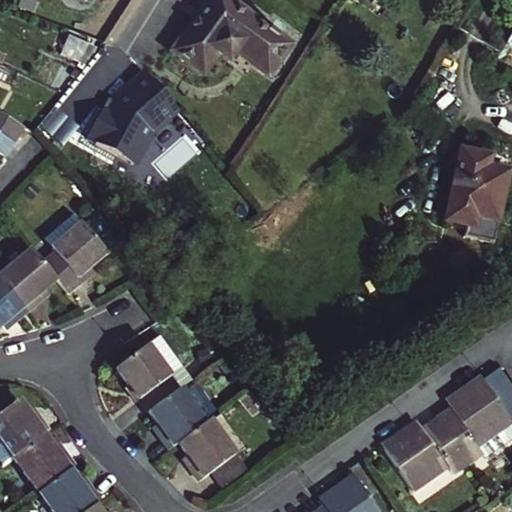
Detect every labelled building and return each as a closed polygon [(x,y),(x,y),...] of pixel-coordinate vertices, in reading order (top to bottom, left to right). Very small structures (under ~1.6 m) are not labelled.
[(20,0),(19,7),(34,11),(36,0),(20,0)] [(180,52),(216,0),(207,0),(173,46),(180,52)] [(293,45),(233,0),(216,0),(180,52),(197,64),(211,45),(232,59),(244,42),(277,66),(293,45)] [(386,6),(376,0),(369,0),(365,8),(380,17),(386,6)] [(73,30),(65,51),(85,58),(92,37),(73,30)] [(26,131),(0,113),(0,134),(17,146),(26,131)] [(0,155),(7,160),(17,146),(0,134),(0,155)] [(498,221),(508,171),(476,164),(478,154),(461,151),(446,222),(464,225),(466,216),(498,221)] [(60,248),(44,262),(56,277),(67,290),(84,277),(81,273),(106,252),(74,213),(49,235),(60,248)] [(40,291),(56,277),(44,262),(32,248),(0,274),(0,276),(27,308),(43,295),(40,291)] [(10,322),(27,308),(0,276),(0,324),(7,319),(10,322)] [(184,368),(162,339),(121,369),(154,412),(183,390),(173,377),(184,368)] [(184,368),(173,377),(183,390),(194,381),(184,368)] [(459,411),(440,425),(470,468),(484,459),(478,450),(511,427),(511,422),(483,380),(452,401),(459,411)] [(201,387),(189,397),(207,421),(219,412),(201,387)] [(207,421),(189,397),(183,390),(154,412),(168,430),(164,432),(176,449),(185,443),(210,424),(207,421)] [(0,454),(8,466),(17,459),(48,437),(53,433),(40,416),(35,420),(23,404),(0,420),(0,454)] [(244,454),(217,419),(210,424),(185,443),(198,460),(194,464),(207,481),(220,472),(244,454)] [(412,428),(383,449),(415,494),(449,471),(455,479),(470,468),(440,425),(419,439),(412,428)] [(17,459),(42,494),(73,471),(78,468),(65,450),(60,453),(48,437),(17,459)] [(244,454),(220,472),(229,485),(254,467),(244,454)] [(42,494),(55,511),(91,511),(99,507),(103,503),(91,487),(87,490),(73,471),(42,494)] [(373,511),(351,479),(323,499),(322,500),(329,509),(324,511),(373,511)]
